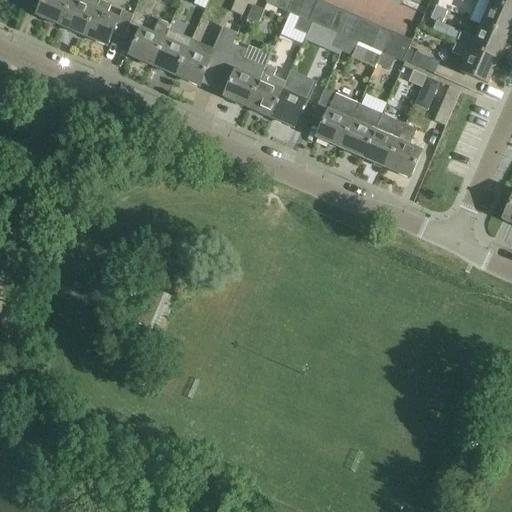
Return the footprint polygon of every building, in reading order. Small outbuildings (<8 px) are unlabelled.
[(43,0),(36,18),(59,28),(70,0),(43,0)] [(82,38),(97,2),(98,0),(70,0),(59,28),(82,38)] [(232,0),(212,0),(208,9),(227,18),(230,12),(242,18),(247,5),(236,0),(235,1),(232,0)] [(267,0),(265,4),(275,9),(279,0),(267,0)] [(279,0),(275,9),(284,12),(286,13),(291,0),(279,0)] [(291,0),(286,13),(289,15),(296,18),(304,0),(291,0)] [(316,1),(314,0),(304,0),(296,18),(299,19),(306,23),(316,1)] [(490,5),(511,14),(511,0),(479,0),(490,5)] [(317,27),(327,6),(316,1),(306,23),(311,25),(317,27)] [(97,2),(82,38),(106,48),(112,36),(123,40),(133,17),(121,12),(117,21),(105,16),(109,7),(97,2)] [(508,39),(511,29),(511,14),(490,5),(480,27),(508,39)] [(328,32),(338,10),(327,6),(317,27),(328,32)] [(258,24),(263,12),(252,7),(247,19),(258,24)] [(441,25),(447,12),(436,8),(430,21),(441,25)] [(328,32),(336,36),(338,37),(348,15),(338,10),(328,32)] [(284,25),(294,30),(307,36),(311,25),(306,23),(299,19),(296,18),(289,15),(284,25)] [(359,20),(348,15),(338,37),(347,41),(349,41),(359,20)] [(360,46),(369,24),(359,20),(349,41),(360,46)] [(129,58),(152,69),(168,32),(170,27),(159,22),(153,35),(141,30),(129,58)] [(370,51),(380,29),(369,24),(360,46),(370,51)] [(480,27),(475,40),(460,34),(456,45),(497,63),(508,39),(480,27)] [(210,63),(223,69),(233,46),(237,35),(222,29),(212,51),(191,42),(187,53),(175,79),(199,89),(210,63)] [(391,34),(380,29),(370,51),(382,55),(391,34)] [(152,69),(175,79),(187,53),(191,42),(168,32),(152,69)] [(392,60),(402,38),(391,34),(382,55),(392,60)] [(330,48),(341,53),(342,53),(347,41),(338,37),(336,36),(330,48)] [(402,65),(404,62),(408,52),(412,43),(402,38),(392,60),(394,61),(402,65)] [(376,66),(377,67),(382,55),(370,51),(360,46),(349,41),(347,41),(342,53),(352,57),(351,59),(375,69),(376,66)] [(487,86),(497,63),(456,45),(451,55),(466,61),(460,74),(487,86)] [(247,110),(265,70),(264,69),(243,60),(247,52),(233,46),(223,69),(235,74),(224,100),(247,110)] [(438,64),(415,54),(408,52),(404,62),(435,75),(438,64)] [(375,82),(382,68),(390,71),(394,61),(392,60),(382,55),(377,67),(371,80),(375,82)] [(265,70),(247,110),(271,120),(283,92),(282,92),(285,84),(272,79),(276,71),(266,66),(264,69),(265,70)] [(410,84),(422,89),(427,79),(414,73),(410,84)] [(435,124),(445,128),(460,93),(450,89),(435,124)] [(316,140),(340,150),(359,107),(324,91),(312,120),(323,125),(316,140)] [(283,92),(271,120),(294,130),(306,102),(283,92)] [(340,150),(363,160),(382,117),(359,107),(340,150)] [(387,171),(406,127),(382,117),(363,160),(387,171)] [(416,132),(410,129),(406,127),(387,171),(409,181),(421,154),(409,148),(416,132)] [(511,199),(502,222),(511,226),(511,199)]
